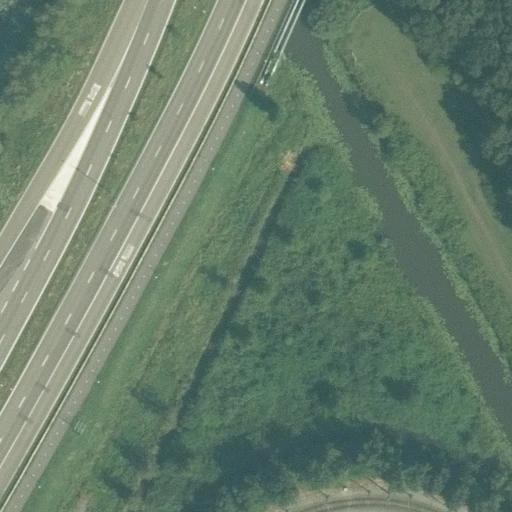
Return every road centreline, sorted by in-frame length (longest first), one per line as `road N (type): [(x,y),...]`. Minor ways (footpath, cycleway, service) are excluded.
road 1 (secondary): [(0,452),(124,254),(249,0)]
road 2 (secondary): [(160,0),(0,320)]
